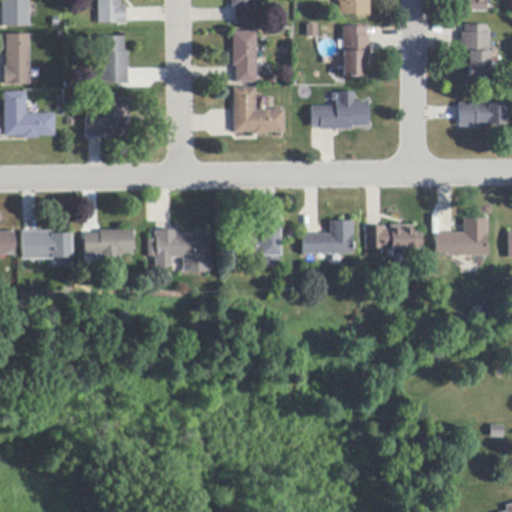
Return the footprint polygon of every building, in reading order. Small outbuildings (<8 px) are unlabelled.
[(29,0),(29,7),(29,18),(30,27),(3,28),(3,26),(2,14),(2,0),(29,0)] [(126,10),(126,21),(126,24),(118,24),(99,24),(98,0),(120,0),(121,7),(126,7),(126,10)] [(234,21),(234,10),(234,9),(231,9),(231,0),(253,0),(253,24),(234,24),(234,21)] [(369,0),(369,16),(339,15),(339,3),(338,3),(338,0),(369,0)] [(487,0),(487,1),(484,1),(484,12),(471,12),(470,13),(468,13),(468,12),(462,12),(462,0),(487,0)] [(307,37),(307,25),(317,25),(317,37),(307,37)] [(366,29),(366,36),(369,36),(369,50),(369,53),(364,53),(363,61),(366,61),(366,68),(364,68),(363,77),(355,77),(355,78),(351,78),(351,77),(342,77),(343,41),(343,28),(343,27),(366,28),(366,29)] [(255,62),(255,73),(256,83),(235,84),(235,81),(235,69),(235,67),(232,67),(232,33),(255,33),(255,62)] [(461,33),(485,34),(489,34),(488,49),(488,60),(487,78),(480,78),(480,79),(476,79),(468,78),(468,68),(463,68),(464,54),(460,54),(460,49),(461,33)] [(30,70),(30,85),(30,86),(4,86),(3,83),(3,70),(3,67),(6,67),(6,55),(6,36),(29,36),(30,70)] [(128,53),(128,70),(128,82),(128,85),(101,85),(101,84),(90,84),(90,72),(101,72),(101,38),(124,38),(124,53),(128,53)] [(266,111),(273,111),(283,111),(284,133),(266,133),(266,136),(252,136),(252,133),(233,133),(233,111),(233,89),(255,89),(255,111),(266,111)] [(31,115),(38,115),(55,115),(55,137),(38,137),(38,139),(22,139),(22,137),(5,137),(5,121),(5,93),(26,93),(26,115),(31,115)] [(368,128),(351,128),(351,131),(334,131),(319,132),(319,129),(312,129),(311,129),(310,107),(335,107),(335,103),(339,103),(339,93),(353,93),(353,103),(368,103),(368,128)] [(101,138),(89,138),(85,138),(85,119),(92,119),(92,110),(102,110),(102,101),(128,100),(129,124),(126,124),(126,137),(105,137),(105,138),(101,138)] [(458,119),(458,108),(458,104),(490,104),(490,105),(505,105),(505,126),(490,126),(490,129),(474,130),(474,127),(458,128),(458,119)] [(486,257),(485,257),(461,257),(435,257),(435,235),(438,235),(452,235),(463,234),(463,220),(485,220),(486,257)] [(352,255),(341,256),(319,256),(302,256),(301,236),(306,236),(318,235),(329,235),(329,223),(351,222),(352,255)] [(365,250),(365,228),(368,228),(381,228),(384,228),(384,229),(390,229),(390,226),(413,226),(413,233),(421,233),(421,250),(365,250)] [(279,234),(280,266),(259,266),(258,257),(243,257),(242,236),(259,236),(259,230),(261,230),(279,229),(279,234)] [(120,266),(100,266),(100,255),(95,255),(91,255),(91,263),(85,263),(85,235),(98,235),(100,235),(100,232),(132,231),(133,255),(120,255),(120,266)] [(69,259),(56,259),(52,259),(52,260),(21,261),(21,233),(24,233),(36,232),(53,232),(53,235),(71,235),(71,259),(69,259)] [(178,235),(208,235),(208,258),(192,258),(192,270),(182,270),(182,258),(171,258),(171,268),(155,268),(155,258),(147,258),(147,240),(155,240),(155,237),(154,232),(157,232),(170,232),(178,232),(178,235)] [(0,256),(0,233),(14,233),(14,256),(0,256)] [(490,426),(502,427),(502,439),(490,438),(490,426)] [(511,511),(511,502),(503,505),(504,510),(498,511),(511,511)]
